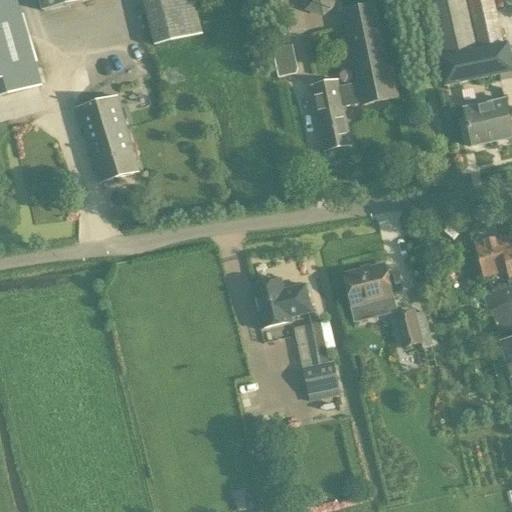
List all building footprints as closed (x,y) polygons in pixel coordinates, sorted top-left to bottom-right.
[(12,0),(0,0),(0,98),(38,88),(12,0)] [(38,0),(41,13),(95,0),(38,0)] [(126,0),(138,41),(200,26),(192,0),(126,0)] [(437,60),(442,81),(444,89),(511,73),(511,67),(507,45),(503,46),(493,0),(425,0),(440,60),(437,60)] [(389,69),(376,6),(345,13),(360,85),(340,89),(339,82),(311,88),(325,154),(352,148),(344,109),(364,105),(364,107),(400,100),(393,68),(389,69)] [(294,76),(296,72),(291,48),(270,52),(276,80),(294,76)] [(117,99),(100,104),(77,111),(89,148),(129,136),(117,99)] [(473,149),(511,139),(511,128),(506,102),(464,111),(473,149)] [(444,111),(443,111),(445,121),(446,120),(451,119),(449,109),(444,111)] [(129,136),(89,148),(100,185),(140,173),(129,136)] [(498,310),(511,306),(511,235),(478,245),(487,279),(492,277),(494,285),(492,285),(498,310)] [(384,266),(344,276),(351,307),(355,323),(396,313),(392,296),(384,266)] [(252,290),(262,331),(293,323),(292,319),(314,314),(307,286),(285,292),(283,282),(252,290)] [(511,306),(498,310),(494,311),(499,334),(511,330),(511,306)] [(415,312),(394,317),(402,350),(423,346),(424,348),(432,347),(424,314),(416,315),(415,312)] [(320,324),(305,327),(313,368),(329,365),(326,351),(335,349),(329,322),(320,324)] [(511,382),(511,340),(502,343),(511,382)] [(339,391),(333,365),(303,371),(308,397),(339,391)]
